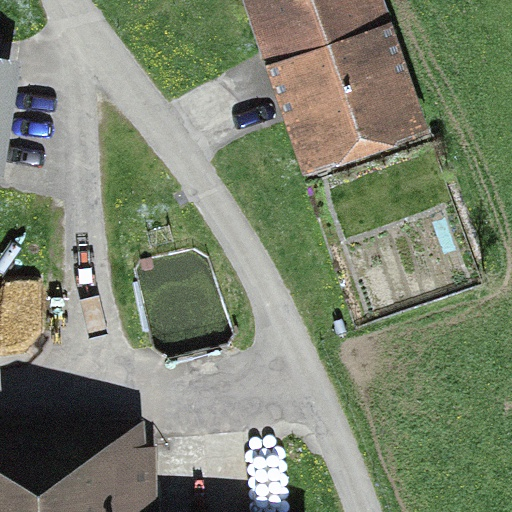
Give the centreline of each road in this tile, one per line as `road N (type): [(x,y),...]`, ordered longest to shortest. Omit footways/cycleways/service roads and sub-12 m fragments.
road 1 (unclassified): [(68,0),(265,285),(365,511)]
road 2 (track): [(74,8),(75,396)]
road 3 (track): [(310,377),(194,402),(75,396),(0,405)]
